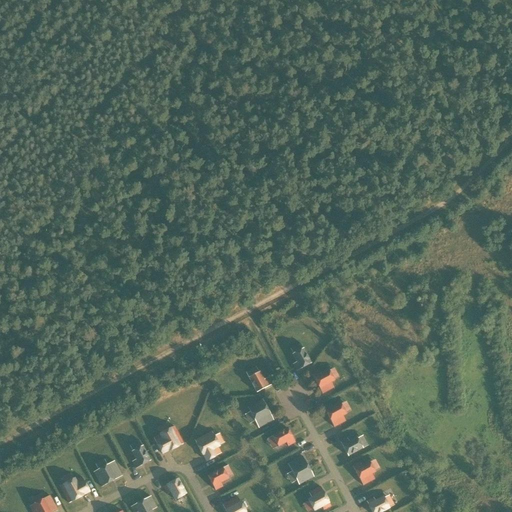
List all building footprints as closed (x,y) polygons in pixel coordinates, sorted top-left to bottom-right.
[(311,364),(303,349),(292,355),(297,363),(293,365),(297,371),(311,364)] [(312,375),(322,394),(334,388),(331,383),(334,381),(328,370),(320,374),(319,371),(312,375)] [(249,378),(257,393),(271,385),(267,378),(264,380),(260,372),(249,378)] [(273,420),(263,400),(248,408),(259,428),(273,420)] [(324,408),(334,427),(345,421),(343,416),(346,414),(340,404),(333,408),(331,404),(324,408)] [(183,444),(174,427),(160,434),(160,435),(154,438),(162,454),(169,450),(169,451),(183,444)] [(287,429),(272,436),(278,447),(286,443),(288,446),(295,443),(287,429)] [(212,432),(195,441),(202,455),(203,455),(206,461),(221,453),(218,447),(219,446),(212,432)] [(348,456),(362,449),(357,438),(349,442),(347,439),(340,442),(348,456)] [(150,461),(142,446),(132,452),(136,460),(132,462),(136,469),(150,461)] [(288,465),(299,485),(314,477),(303,457),(288,465)] [(102,487),(122,476),(114,461),(94,472),(102,487)] [(353,466),(363,486),(374,480),(372,475),(375,473),(369,462),(361,466),(359,463),(353,466)] [(223,468),(208,476),(215,491),(222,487),(220,483),(228,479),(223,468)] [(60,487),(69,503),(83,496),(83,495),(90,491),(82,477),(75,481),(74,479),(60,487)] [(178,479),(163,487),(167,494),(171,492),(174,500),(185,494),(178,479)] [(331,507),(320,487),(309,493),(312,498),(308,500),(314,511),(322,507),(324,510),(331,507)] [(50,496),(30,507),(32,511),(54,511),(57,511),(50,496)] [(150,497),(131,507),(133,511),(151,511),(157,508),(150,497)] [(245,511),(237,497),(222,505),(226,511),(245,511)] [(372,511),(382,511),(389,508),(383,498),(375,502),(373,498),(367,502),(372,511)]
